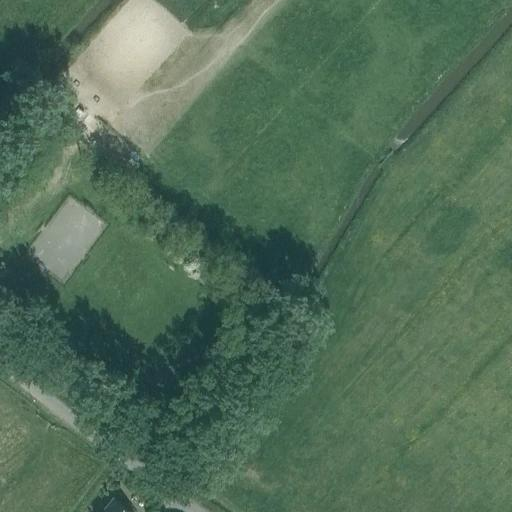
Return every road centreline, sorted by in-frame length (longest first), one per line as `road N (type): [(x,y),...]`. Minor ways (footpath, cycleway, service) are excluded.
road 1 (residential): [(193,511),(0,363)]
road 2 (track): [(0,241),(74,136)]
